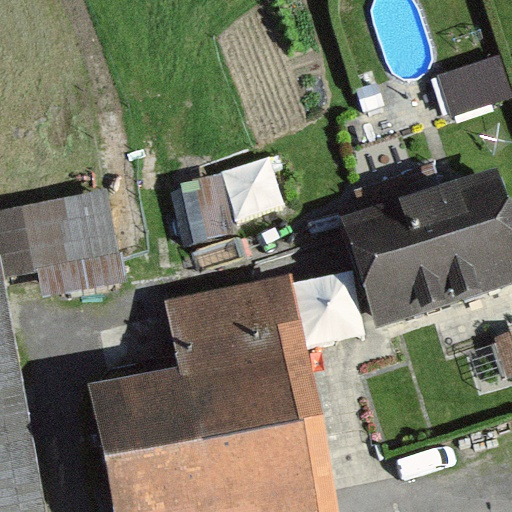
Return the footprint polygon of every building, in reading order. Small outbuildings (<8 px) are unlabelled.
[(458,118),(511,100),(511,75),(506,57),(444,77),(458,118)] [(187,180),(196,234),(289,218),(280,164),(187,180)] [(381,328),(511,286),(511,239),(495,186),(441,204),(433,179),(362,202),(370,226),(350,233),(381,328)] [(0,277),(117,260),(108,201),(0,217),(0,277)] [(348,511),(303,278),(175,302),(190,383),(112,398),(134,511),(348,511)] [(0,511),(57,511),(17,280),(0,282),(0,511)] [(511,339),(492,346),(503,382),(511,379),(511,339)]
